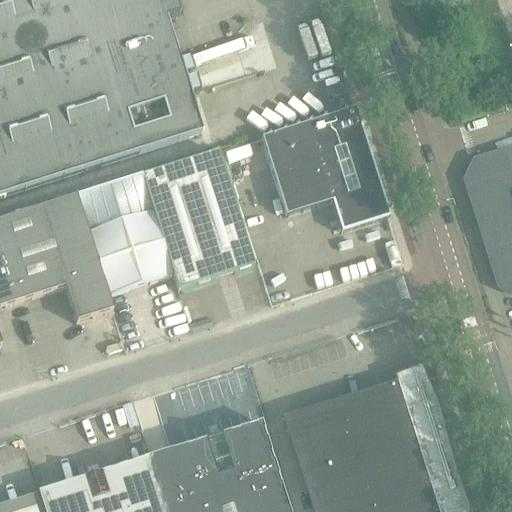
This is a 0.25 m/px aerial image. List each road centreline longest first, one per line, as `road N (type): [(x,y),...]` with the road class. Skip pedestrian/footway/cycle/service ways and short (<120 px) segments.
road 1 (unclassified): [(0,418),(454,271)]
road 2 (tertiary): [(365,0),(417,157)]
